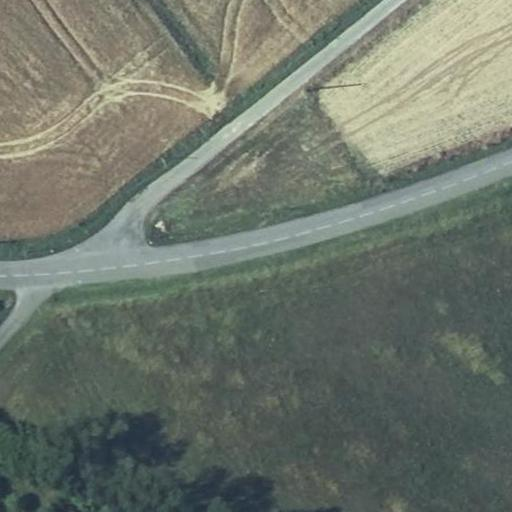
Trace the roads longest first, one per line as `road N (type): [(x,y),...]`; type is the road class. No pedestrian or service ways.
road 1 (tertiary): [(511,160),(276,239),(57,274)]
road 2 (unclassified): [(394,0),(57,274)]
